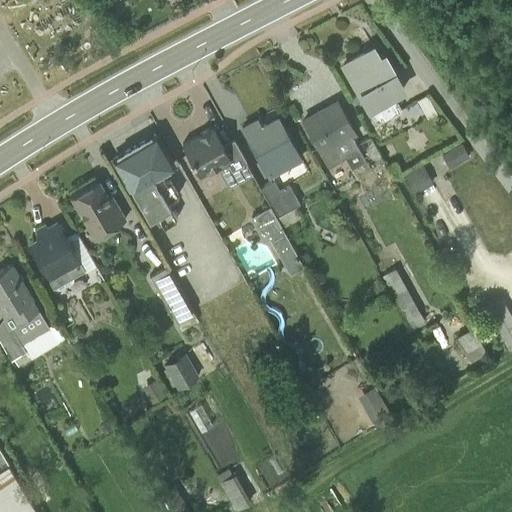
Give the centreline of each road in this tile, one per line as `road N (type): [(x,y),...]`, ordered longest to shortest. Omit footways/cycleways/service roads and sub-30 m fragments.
road 1 (secondary): [(0,164),(293,0)]
road 2 (unclassified): [(373,0),(511,192)]
